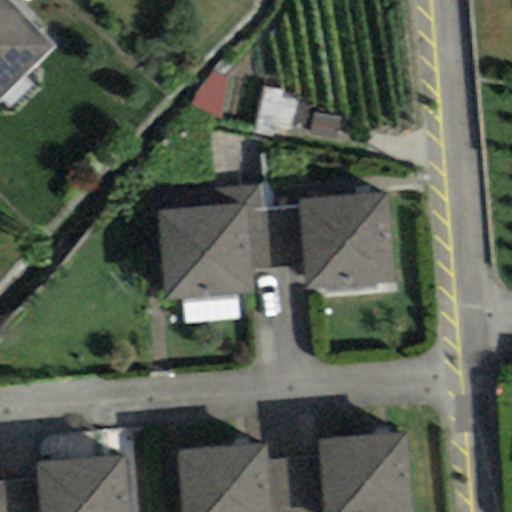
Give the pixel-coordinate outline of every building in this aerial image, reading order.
[(0,0),(0,97),(51,46),(5,0),(0,0)] [(389,195),(296,203),(297,223),(302,282),(303,295),(397,287),(389,195)] [(247,204),(153,211),(160,303),(254,296),(253,285),(249,227),(247,204)] [(297,223),(249,227),(253,285),(302,282),(297,223)] [(423,511),(417,430),(323,438),(325,458),(329,511),(423,511)] [(274,439),(181,447),(185,511),(280,511),(276,462),(274,439)] [(134,511),(130,450),(36,457),(38,477),(40,511),(134,511)] [(329,511),(325,458),(276,462),(280,511),(329,511)] [(40,511),(38,477),(0,480),(0,511),(40,511)]
